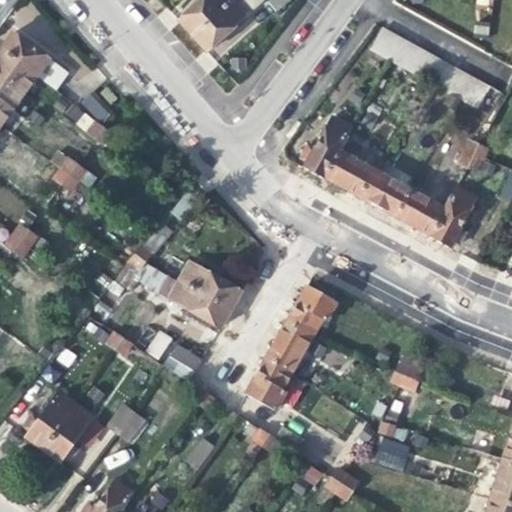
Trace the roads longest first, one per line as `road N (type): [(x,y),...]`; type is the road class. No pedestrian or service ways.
road 1 (residential): [(302,218),(450,298),(511,321)]
road 2 (residential): [(96,0),(224,144)]
road 3 (residential): [(218,380),(302,218)]
road 4 (residential): [(332,0),(224,144)]
